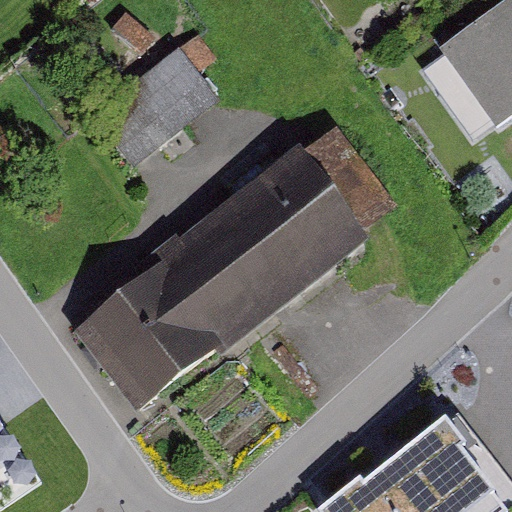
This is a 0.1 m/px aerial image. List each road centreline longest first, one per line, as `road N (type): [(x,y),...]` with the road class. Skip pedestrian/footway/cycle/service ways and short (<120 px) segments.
road 1 (residential): [(243,511),(511,263)]
road 2 (residential): [(0,299),(154,511)]
